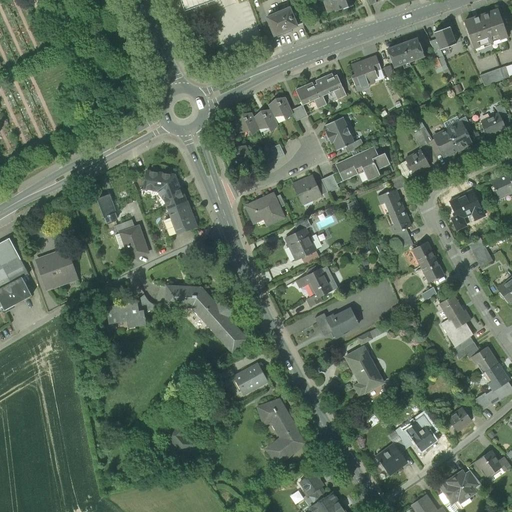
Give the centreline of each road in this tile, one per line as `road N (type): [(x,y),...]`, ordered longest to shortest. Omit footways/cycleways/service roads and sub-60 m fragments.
road 1 (tertiary): [(229,229),(301,383),(378,505)]
road 2 (tertiary): [(202,100),(462,0)]
road 3 (residential): [(0,348),(229,229)]
road 4 (residential): [(502,337),(425,198),(448,179),(511,152)]
road 5 (tertiary): [(164,121),(0,213)]
road 6 (residential): [(511,405),(378,505)]
road 7 (unknown): [(300,366),(413,306)]
